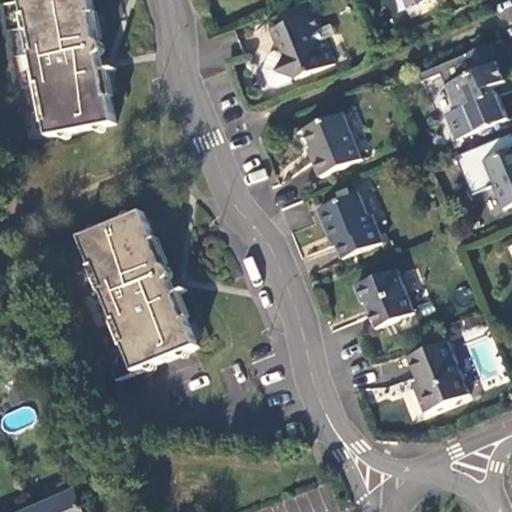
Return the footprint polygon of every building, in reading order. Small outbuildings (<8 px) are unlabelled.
[(19,0),(3,3),(30,139),(54,135),(55,138),(85,133),(84,130),(113,124),(107,93),(104,94),(100,73),(99,67),(98,63),(101,60),(103,56),(103,51),(101,48),(98,45),(94,44),(88,15),(90,15),(87,0),(19,0)] [(314,13),(273,30),(278,46),(282,45),(286,56),(275,52),(270,54),(265,69),(271,85),(276,88),(291,82),(293,77),(297,79),(336,63),(326,37),(314,42),(310,33),(320,29),(314,13)] [(423,84),(443,76),(458,112),(449,116),(460,141),(510,121),(497,89),(508,84),(493,47),(421,76),(423,84)] [(345,116),(306,130),(318,158),(313,161),(319,179),(360,163),(354,148),(356,141),(345,116)] [(511,153),(489,163),(507,211),(511,209),(511,153)] [(361,196),(320,212),(330,238),(335,235),(345,261),(385,245),(375,217),(371,219),(361,196)] [(87,240),(64,249),(120,380),(202,348),(201,346),(191,322),(189,323),(178,294),(176,291),(175,287),(174,284),(176,281),(176,278),(175,274),(172,272),(168,272),(158,248),(161,246),(148,215),(119,227),(117,224),(86,236),(87,240)] [(359,290),(365,307),(369,306),(372,315),(379,331),(419,316),(400,273),(359,290)] [(451,342),(412,357),(420,377),(414,379),(427,414),(472,397),(451,342)] [(374,367),(382,387),(409,376),(401,356),(374,367)] [(89,511),(76,479),(35,497),(41,511),(89,511)] [(41,511),(35,497),(0,511),(41,511)]
